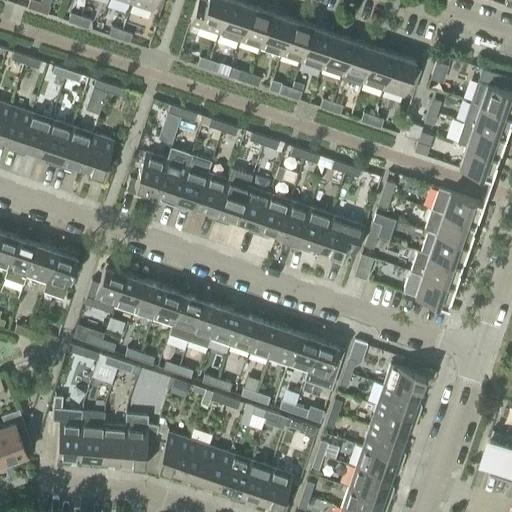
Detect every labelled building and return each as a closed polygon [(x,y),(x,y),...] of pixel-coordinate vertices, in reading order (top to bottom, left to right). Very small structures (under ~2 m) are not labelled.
[(36,9),(39,1),(36,0),(28,0),(27,6),(36,9)] [(154,0),(130,0),(130,2),(151,9),(154,0)] [(218,32),(229,0),(196,0),(189,22),(218,32)] [(239,39),(251,4),(239,0),(229,0),(218,32),(239,39)] [(49,5),(39,1),(36,9),(47,13),(49,5)] [(259,46),(271,11),(251,4),(239,39),(259,46)] [(280,53),(292,18),(271,11),(259,46),(280,53)] [(77,23),(80,15),(70,12),(67,20),(77,23)] [(90,18),(80,15),(77,23),(87,27),(90,18)] [(300,60),(312,25),(292,18),(280,53),(300,60)] [(118,37),(121,29),(111,25),(108,34),(118,37)] [(321,67),(333,32),(312,25),(300,60),(321,67)] [(131,32),(121,29),(118,37),(128,41),(131,32)] [(341,74),(353,39),(333,32),(321,67),(341,74)] [(361,81),(373,46),(353,39),(341,74),(361,81)] [(382,88),(394,52),(373,46),(361,81),(382,88)] [(24,62),(26,54),(13,50),(10,57),(24,62)] [(415,60),(394,52),(382,88),(403,95),(415,60)] [(40,59),(26,54),(24,62),(37,67),(40,59)] [(206,67),(209,59),(199,56),(196,64),(206,67)] [(219,62),(209,59),(206,67),(216,71),(219,62)] [(65,76),(67,68),(54,64),(51,71),(65,76)] [(237,78),(240,69),(230,66),(227,74),(237,78)] [(481,67),(470,101),(511,115),(511,111),(511,91),(501,87),(505,76),(481,67)] [(81,73),(67,68),(65,76),(78,81),(81,73)] [(247,81),(250,73),(240,69),(237,78),(247,81)] [(260,76),(250,73),(247,81),(257,85),(260,76)] [(92,85),(106,90),(108,82),(95,78),(92,85)] [(122,87),(108,82),(106,90),(119,94),(122,87)] [(288,95),(291,87),(281,83),(278,92),(288,95)] [(301,90),(291,87),(288,95),(298,98),(301,90)] [(329,109),(332,101),(322,97),(319,106),(329,109)] [(431,97),(427,109),(436,112),(440,100),(431,97)] [(0,132),(10,104),(0,100),(0,132)] [(342,104),(332,101),(329,109),(339,112),(342,104)] [(504,135),(511,115),(470,101),(463,121),(504,135)] [(180,116),(182,108),(169,103),(167,111),(180,116)] [(16,151),(30,111),(10,104),(0,132),(0,138),(12,142),(9,149),(16,151)] [(196,112),(182,108),(180,116),(193,120),(196,112)] [(432,124),(436,112),(427,109),(423,121),(432,124)] [(39,152),(51,118),(30,111),(16,151),(23,153),(25,147),(39,152)] [(360,119),(370,123),(373,115),(362,111),(360,119)] [(383,118),(373,115),(370,123),(380,126),(383,118)] [(207,125),(221,129),(224,122),(210,117),(207,125)] [(57,165),(71,125),(51,118),(39,152),(52,156),(50,163),(57,165)] [(417,139),(422,125),(408,120),(403,134),(417,139)] [(504,135),(463,121),(456,141),(465,145),(497,155),(504,135)] [(237,126),(224,122),(221,129),(234,134),(237,126)] [(80,166),(91,132),(71,125),(57,165),(64,168),(66,161),(80,166)] [(248,139),(262,143),(265,136),(251,131),(248,139)] [(112,139),(91,132),(80,166),(93,170),(91,177),(105,182),(109,169),(103,166),(112,139)] [(278,140),(265,136),(262,143),(275,148),(278,140)] [(416,141),(413,150),(425,154),(428,145),(416,141)] [(303,157),(305,150),(292,145),(289,153),(303,157)] [(490,177),(497,155),(465,145),(457,166),(490,177)] [(155,191),(166,157),(145,150),(135,177),(129,175),(125,188),(138,193),(141,186),(155,191)] [(319,154),(305,150),(303,157),(316,162),(319,154)] [(207,171),(208,171),(212,160),(191,153),(187,164),(173,205),(185,209),(187,202),(196,205),(207,171)] [(173,205),(187,164),(166,157),(155,191),(168,196),(166,202),(173,205)] [(344,171),(346,164),(333,159),(330,167),(344,171)] [(360,168),(346,164),(344,171),(357,176),(360,168)] [(232,167),(230,177),(249,182),(251,171),(232,167)] [(214,219),(227,178),(208,171),(207,171),(196,205),(209,210),(207,216),(214,219)] [(236,219),(248,185),(227,178),(214,219),(220,221),(222,214),(236,219)] [(385,179),(381,191),(390,194),(394,182),(385,179)] [(255,232),(268,192),(248,185),(236,219),(250,223),(247,230),(255,232)] [(438,187),(430,208),(474,223),(481,202),(438,187)] [(386,206),(390,194),(381,191),(377,203),(386,206)] [(277,233),(289,199),(268,192),(255,232),(261,235),(263,228),(277,233)] [(296,246),(309,206),(289,199),(277,233),(291,237),(288,244),(296,246)] [(318,247),(330,213),(309,206),(296,246),(302,249),(304,242),(318,247)] [(467,243),(474,223),(430,208),(423,229),(427,230),(435,233),(435,232),(467,243)] [(363,224),(330,213),(318,247),(332,251),(329,258),(343,262),(347,251),(353,253),(363,224)] [(371,220),(367,232),(376,235),(380,223),(371,220)] [(0,264),(6,267),(17,235),(0,229),(0,264)] [(460,264),(467,243),(435,232),(435,233),(427,230),(420,250),(460,264)] [(372,247),(376,235),(367,232),(363,244),(372,247)] [(26,274),(37,242),(17,235),(6,267),(3,276),(22,283),(26,274)] [(45,280),(56,249),(37,242),(26,274),(45,280)] [(63,251),(56,249),(45,280),(42,290),(62,296),(66,284),(70,285),(74,273),(70,272),(77,252),(64,247),(63,251)] [(460,264),(420,250),(417,249),(410,269),(453,284),(460,264)] [(353,274),(365,278),(372,257),(360,252),(353,274)] [(113,303),(124,272),(116,269),(118,265),(105,261),(99,281),(91,278),(83,302),(111,311),(113,303)] [(457,286),(453,284),(410,269),(402,291),(446,306),(450,294),(454,295),(457,286)] [(133,310),(143,278),(124,272),(113,303),(133,310)] [(152,317),(163,285),(143,278),(133,310),(152,317)] [(171,323),(182,291),(163,285),(152,317),(171,323)] [(201,298),(182,291),(171,323),(168,333),(188,340),(190,330),(201,298)] [(221,305),(201,298),(190,330),(188,340),(207,346),(210,336),(221,305)] [(229,343),(240,311),(221,305),(210,336),(229,343)] [(248,349),(259,318),(240,311),(229,343),(248,349)] [(268,356),(278,324),(259,318),(248,349),(268,356)] [(13,331),(27,335),(29,328),(16,323),(13,331)] [(287,363),(298,331),(278,324),(268,356),(287,363)] [(43,332),(29,328),(27,335),(54,344),(57,336),(43,331),(43,332)] [(306,369),(317,337),(298,331),(287,363),(306,369)] [(99,345),(102,338),(88,333),(85,341),(99,345)] [(337,344),(317,337),(306,369),(303,379),(330,388),(340,358),(333,356),(337,344)] [(115,342),(102,338),(99,345),(113,350),(115,342)] [(69,342),(67,349),(80,354),(83,346),(69,342)] [(138,358),(140,351),(127,346),(124,354),(138,358)] [(154,355),(140,351),(138,358),(151,363),(154,355)] [(103,362),(117,366),(119,359),(106,354),(103,362)] [(347,356),(343,370),(350,373),(355,359),(347,356)] [(133,363),(119,359),(117,366),(130,371),(133,363)] [(176,372),(179,364),(165,359),(163,367),(176,372)] [(390,362),(383,383),(417,395),(421,381),(428,384),(433,370),(420,365),(417,372),(390,362)] [(192,369),(179,364),(176,372),(190,376),(192,369)] [(346,386),(350,373),(343,370),(338,383),(346,386)] [(215,385),(217,377),(204,373),(201,380),(215,385)] [(231,382),(217,377),(215,385),(228,390),(231,382)] [(412,408),(417,395),(383,383),(376,404),(416,418),(419,411),(412,408)] [(240,394),(253,398),(256,391),(242,386),(240,394)] [(223,403),(225,395),(212,391),(210,398),(223,403)] [(269,395),(256,391),(253,398),(267,403),(269,395)] [(78,456),(80,420),(81,408),(61,407),(62,395),(53,394),(51,419),(59,420),(55,461),(63,462),(64,455),(78,456)] [(239,400),(225,395),(223,403),(236,407),(239,400)] [(333,398),(329,411),(337,413),(341,400),(333,398)] [(292,412),(295,404),(281,399),(278,407),(292,412)] [(308,409),(295,404),(292,412),(305,416),(308,409)] [(414,424),(416,418),(376,404),(369,424),(403,436),(407,422),(414,424)] [(250,412),(264,417),(266,409),(253,405),(250,412)] [(6,423),(0,424),(0,447),(5,460),(10,458),(12,463),(27,458),(23,446),(30,443),(17,408),(2,413),(6,423)] [(99,465),(102,422),(103,410),(81,408),(80,420),(78,456),(93,457),(92,464),(99,465)] [(287,416),(266,409),(264,417),(265,417),(263,421),(283,428),(284,424),(287,416)] [(332,427),(337,413),(329,411),(324,424),(332,427)] [(148,470),(155,438),(158,424),(146,422),(147,414),(125,412),(124,424),(121,460),(136,461),(135,468),(148,470)] [(298,428),(301,421),(287,416),(284,424),(298,428)] [(317,427),(301,421),(298,428),(298,430),(314,435),(317,427)] [(121,460),(124,424),(102,422),(99,465),(106,466),(107,459),(121,460)] [(398,449),(403,436),(369,424),(362,445),(402,459),(405,452),(398,449)] [(177,471),(188,438),(167,430),(164,440),(155,438),(148,470),(154,471),(161,473),(163,467),(177,471)] [(497,440),(488,437),(480,461),(489,464),(486,471),(511,479),(511,511),(511,436),(499,433),(497,440)] [(195,485),(209,445),(188,438),(177,471),(190,476),(188,483),(195,485)] [(320,438),(315,452),(323,454),(327,441),(320,438)] [(218,485),(229,452),(209,445),(195,485),(202,487),(202,486),(209,482),(218,485)] [(400,465),(402,459),(362,445),(355,465),(389,477),(393,463),(400,465)] [(236,499),(250,458),(229,452),(218,485),(231,490),(229,497),(236,499)] [(318,468),(323,454),(315,452),(310,465),(318,468)] [(259,499),(270,465),(250,458),(236,499),(243,501),(245,495),(259,499)] [(291,473),(270,465),(259,499),(272,504),(270,511),(273,511),(284,511),(288,502),(282,500),(291,473)] [(384,490),(389,477),(355,465),(348,486),(388,499),(391,493),(384,490)] [(306,479),(301,493),(309,495),(313,482),(306,479)] [(388,499),(348,486),(341,506),(358,511),(376,511),(379,504),(386,506),(388,499)] [(304,509),(309,495),(301,493),(297,506),(304,509)]
